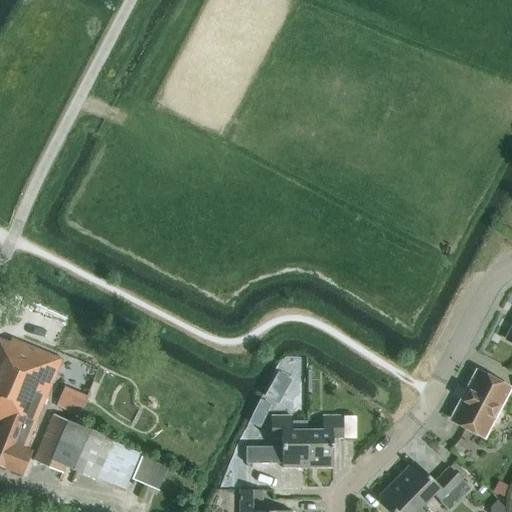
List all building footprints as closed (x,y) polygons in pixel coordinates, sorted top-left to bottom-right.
[(0,420),(2,421),(0,427),(0,438),(31,453),(32,451),(26,448),(46,397),(47,398),(62,360),(11,339),(9,343),(0,339),(0,420)] [(454,413),(455,416),(453,420),(483,435),(497,409),(500,408),(504,399),(503,396),(508,388),(478,372),(462,403),(459,404),(454,413)] [(53,414),(32,461),(63,474),(66,468),(124,493),(140,454),(112,442),(113,440),(53,414)] [(322,430),(307,430),(307,467),(333,467),(332,438),(343,438),(343,416),(322,417),(322,430)] [(307,467),(307,430),(292,431),(292,417),(271,417),(271,438),(282,438),(282,467),(307,467)] [(267,458),(267,432),(253,432),(253,458),(267,458)] [(33,451),(32,451),(31,453),(0,438),(0,466),(23,476),(33,451)] [(168,468),(141,457),(132,479),(158,491),(168,468)] [(414,461),(396,479),(422,505),(433,494),(443,504),(449,510),(470,488),(449,467),(435,481),(414,461)] [(415,511),(422,505),(396,479),(378,497),(393,511),(415,511)] [(508,486),(498,481),(493,490),(502,496),(508,486)] [(291,511),(262,511),(262,490),(240,490),(240,511),(291,511)] [(52,502),(34,493),(29,503),(48,511),(52,502)]
